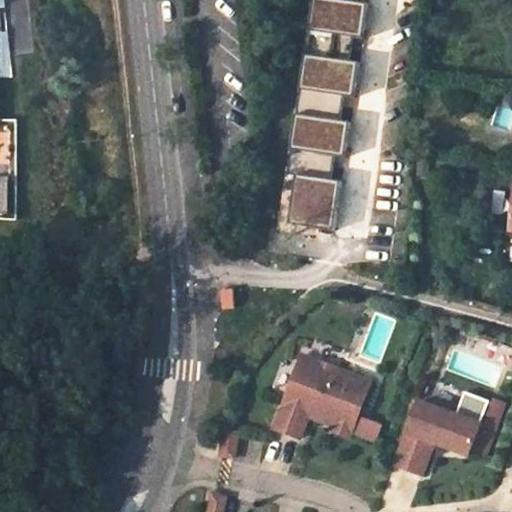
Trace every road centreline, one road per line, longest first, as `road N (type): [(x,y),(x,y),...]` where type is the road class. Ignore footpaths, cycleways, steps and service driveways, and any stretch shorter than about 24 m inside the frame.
road 1 (unclassified): [(146,0),(176,269),(171,400),(150,464)]
road 2 (track): [(176,269),(382,287),(511,323)]
road 3 (residential): [(150,464),(345,511)]
